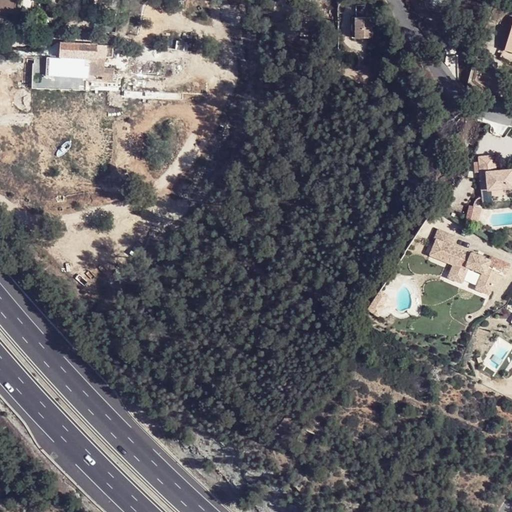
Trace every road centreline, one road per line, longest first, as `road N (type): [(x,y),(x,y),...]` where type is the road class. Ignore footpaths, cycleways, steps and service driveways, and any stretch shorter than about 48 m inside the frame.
road 1 (motorway): [(193,511),(0,296)]
road 2 (motorway): [(0,361),(144,511)]
road 3 (residential): [(398,0),(426,52),(467,99),(511,119)]
